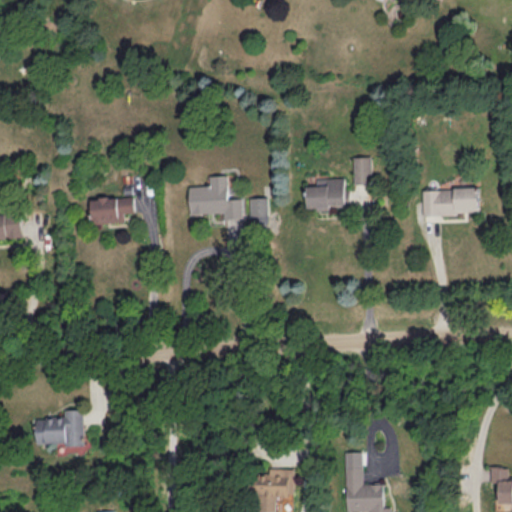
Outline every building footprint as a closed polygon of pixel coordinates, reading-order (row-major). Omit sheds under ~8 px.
[(353,156),(353,182),(372,182),(371,155),(353,156)] [(190,212),(224,211),(225,217),(244,217),(243,197),(229,197),(228,174),(209,174),(210,184),(190,185),(190,212)] [(316,177),(316,184),(307,185),(308,208),(330,207),(330,205),(349,204),(349,187),(345,187),(345,176),(316,177)] [(479,211),(478,186),(423,188),(423,213),(479,211)] [(133,196),(91,197),(92,222),(124,221),(123,211),(134,211),(133,196)] [(249,197),(250,215),(269,214),(268,196),(249,197)] [(0,212),(0,236),(21,236),(20,212),(0,212)] [(36,417),(37,443),(85,442),(84,408),(65,408),(65,416),(36,417)] [(391,511),(391,506),(384,506),(383,482),(363,483),(362,450),(345,450),(347,510),(370,509),(370,511),(391,511)] [(491,481),(499,481),(499,501),(511,500),(511,475),(509,476),(508,465),(491,465),(491,481)] [(294,467),(269,466),(269,472),(255,471),(255,484),(257,484),(256,511),(276,511),(276,494),(294,494),(294,467)]
